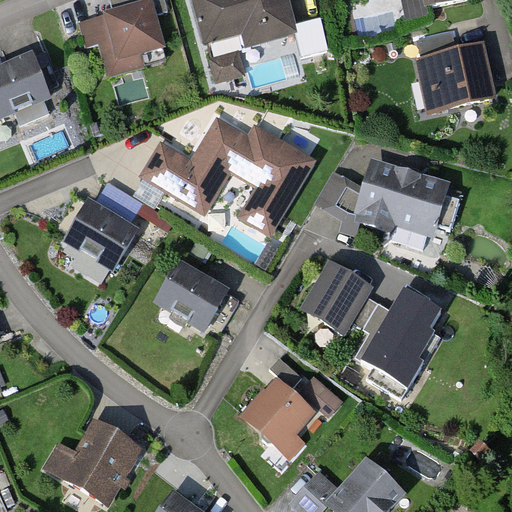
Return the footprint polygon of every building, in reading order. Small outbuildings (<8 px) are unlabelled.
[(288,0),(197,0),(194,1),(211,60),(299,36),(288,0)] [(460,4),(459,0),(395,0),(399,15),(460,4)] [(155,5),(99,20),(113,73),(169,58),(155,5)] [(421,36),(421,54),(460,54),(460,35),(421,36)] [(483,50),(417,64),(430,121),(496,107),(483,50)] [(36,62),(0,77),(0,130),(4,138),(59,115),(36,62)] [(161,149),(141,185),(207,223),(231,181),(257,196),(241,226),(275,245),(319,168),(254,131),(248,142),(219,125),(194,168),(161,149)] [(454,189),(377,169),(368,200),(335,182),(318,209),(371,238),(390,242),(394,231),(440,243),(454,189)] [(139,237),(90,208),(65,251),(113,280),(139,237)] [(372,288),(331,263),(305,306),(346,330),(372,288)] [(231,299),(183,270),(158,312),(206,340),(231,299)] [(441,306),(406,285),(364,357),(409,383),(423,360),(417,357),(433,331),(428,328),(441,306)] [(302,396),(335,420),(348,401),(316,377),(302,396)] [(278,387),(243,422),(280,460),(315,424),(278,387)] [(109,511),(116,511),(146,457),(95,430),(64,488),(109,511)] [(399,511),(411,500),(370,463),(325,511),(399,511)] [(194,511),(176,498),(165,511),(194,511)]
